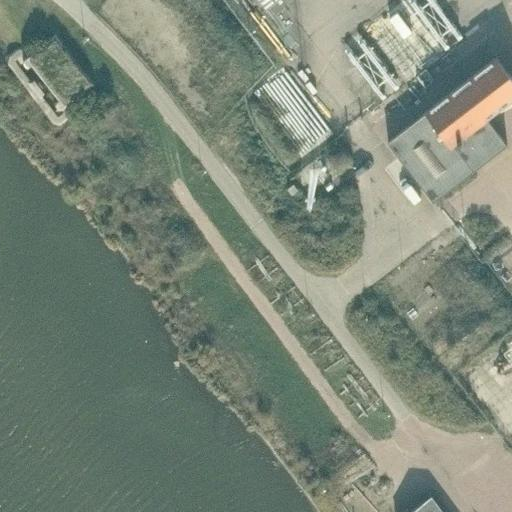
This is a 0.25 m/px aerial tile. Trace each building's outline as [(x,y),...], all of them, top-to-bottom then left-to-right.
[(427,0),(374,0),(331,28),(368,86),(387,75),(389,78),(452,38),(427,0)] [(502,0),(499,3),(511,17),(511,2),(510,0),(502,0)] [(454,33),(460,43),(481,31),(474,21),(454,33)] [(72,99),(93,83),(55,33),(35,49),(18,47),(4,57),(57,127),(70,117),(72,99)] [(511,75),(496,55),(425,110),(426,112),(414,121),(388,141),(433,201),(507,144),(487,118),(511,98),(511,75)] [(297,189),(293,184),(287,188),(291,194),(297,189)] [(444,511),(431,495),(408,511),(444,511)]
